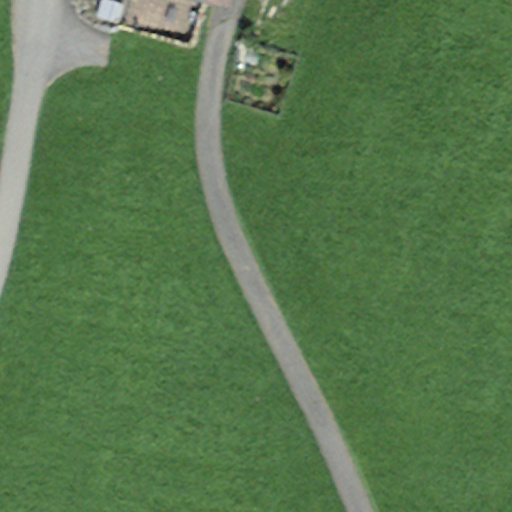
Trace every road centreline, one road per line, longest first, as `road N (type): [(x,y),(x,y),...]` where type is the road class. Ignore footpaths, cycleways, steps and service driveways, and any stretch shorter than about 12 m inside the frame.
road 1 (track): [(239,0),(214,69),(210,172),(229,236),(365,511)]
road 2 (residential): [(0,239),(39,0)]
